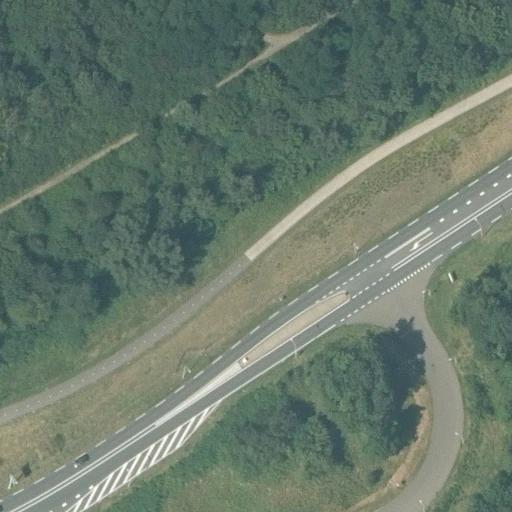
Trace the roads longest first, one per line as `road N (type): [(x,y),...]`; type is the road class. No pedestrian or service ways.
road 1 (unclassified): [(399,511),(434,477),(449,405),(429,351),(370,278)]
road 2 (secondary): [(370,278),(329,288),(232,353),(196,399)]
road 3 (secondary): [(196,399),(248,376),(345,311),(370,278)]
road 4 (secondary): [(21,511),(196,399)]
road 5 (secondary): [(370,278),(511,183)]
